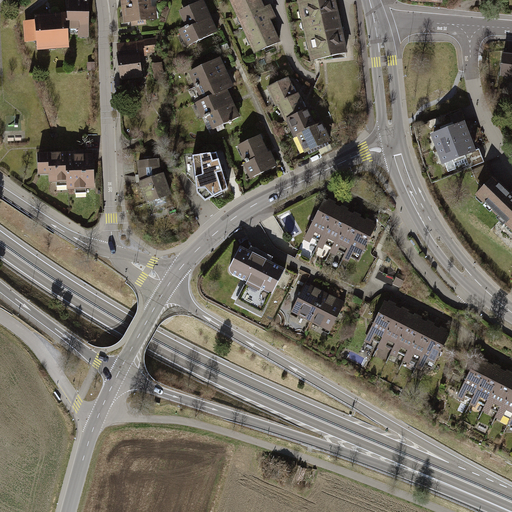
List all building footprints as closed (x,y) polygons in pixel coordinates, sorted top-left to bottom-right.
[(87,0),(65,0),(67,29),(77,29),(77,38),(89,38),(87,0)] [(120,0),(125,24),(157,19),(156,7),(152,7),(151,0),(120,0)] [(259,0),(230,0),(254,55),(279,44),(259,0)] [(335,0),(312,0),(299,3),(312,61),(347,54),(335,0)] [(201,2),(176,11),(188,44),(213,34),(201,2)] [(63,12),(32,16),(33,20),(23,21),(25,42),(34,41),(35,51),(67,47),(63,12)] [(138,42),(120,44),(121,56),(117,56),(121,79),(142,76),(140,56),(146,55),(146,52),(158,51),(156,40),(145,41),(138,42)] [(511,56),(503,55),(501,77),(511,77),(511,56)] [(220,61),(187,76),(212,131),(245,116),(220,61)] [(161,63),(153,64),(154,74),(149,75),(149,81),(156,80),(156,81),(162,80),(161,73),(163,73),(161,63)] [(293,76),(268,89),(302,155),(326,142),(293,76)] [(465,121),(430,134),(443,165),(466,156),(470,169),(483,164),(465,121)] [(263,138),(237,150),(250,178),(276,166),(263,138)] [(216,152),(192,155),(197,192),(205,201),(228,189),(216,152)] [(91,153),(38,156),(39,173),(48,172),(49,182),(63,181),(64,192),(94,190),(91,153)] [(159,159),(137,161),(139,181),(147,202),(170,194),(163,174),(160,175),(159,159)] [(511,199),(492,181),(474,200),(511,234),(511,199)] [(340,212),(323,204),(308,234),(360,260),(375,230),(357,221),(340,212)] [(287,269),(241,246),(228,272),(247,283),(236,302),(263,315),(287,269)] [(398,273),(393,284),(401,288),(406,277),(398,273)] [(347,302),(306,283),(291,312),(330,332),(347,302)] [(399,313),(384,306),(366,344),(431,375),(449,336),(430,327),(414,320),(399,313)] [(495,369),(475,360),(460,394),(511,416),(511,376),(509,375),(495,369)]
